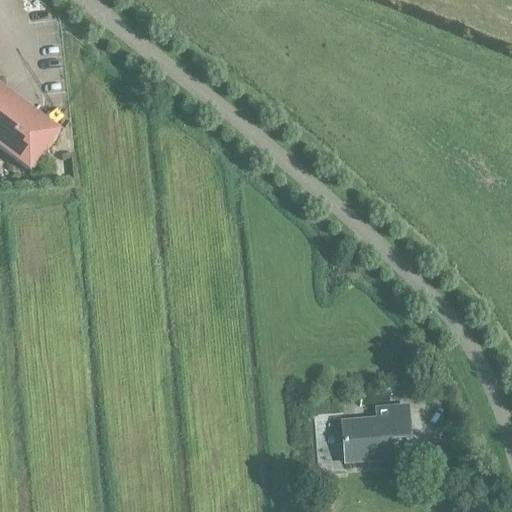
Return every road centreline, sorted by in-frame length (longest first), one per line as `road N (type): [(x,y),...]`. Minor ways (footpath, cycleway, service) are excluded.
road 1 (unclassified): [(511,443),(456,322),(302,176),(83,0)]
road 2 (track): [(213,0),(464,214),(511,284)]
